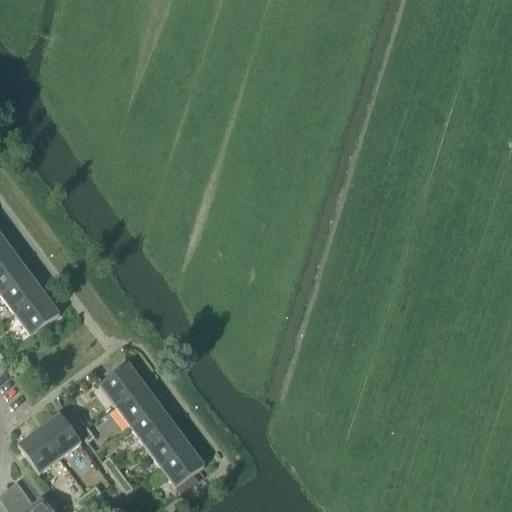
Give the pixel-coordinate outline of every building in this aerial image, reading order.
[(0,267),(13,258),(0,240),(0,267)] [(0,267),(0,298),(28,278),(13,258),(0,267)] [(0,298),(0,300),(14,320),(43,299),(28,278),(0,298)] [(43,299),(14,320),(29,341),(58,319),(43,299)] [(98,389),(113,410),(142,388),(126,368),(98,389)] [(113,410),(129,430),(157,409),(142,388),(113,410)] [(129,430),(144,450),(172,429),(157,409),(129,430)] [(58,418),(37,434),(59,462),(80,446),(58,418)] [(72,425),(79,435),(86,430),(79,420),(72,425)] [(144,450),(159,471),(188,449),(172,429),(144,450)] [(86,430),(79,435),(94,455),(101,450),(86,430)] [(59,462),(37,434),(16,449),(38,478),(59,462)] [(175,491),(181,486),(203,470),(188,449),(159,471),(175,491)] [(101,465),(109,476),(116,471),(109,460),(101,465)] [(116,471),(109,476),(125,498),(132,492),(116,471)] [(95,489),(84,497),(90,504),(100,496),(95,489)] [(90,504),(84,497),(74,504),(79,511),(90,504)] [(24,504),(18,509),(20,511),(48,511),(41,503),(29,511),(24,504)]
